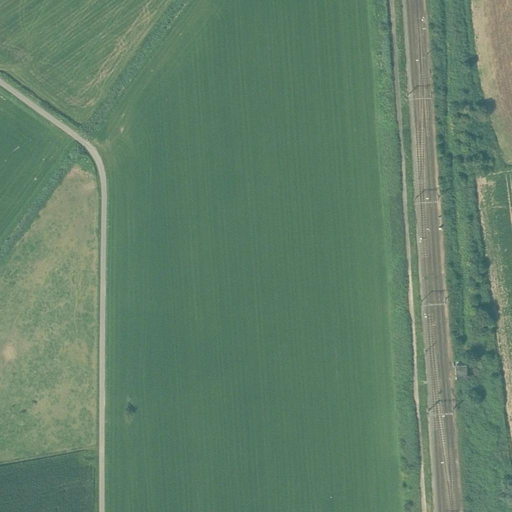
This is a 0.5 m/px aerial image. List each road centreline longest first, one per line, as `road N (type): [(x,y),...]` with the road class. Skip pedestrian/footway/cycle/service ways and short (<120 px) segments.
road 1 (unclassified): [(100,511),(98,162),(74,134),(0,81)]
road 2 (track): [(471,370),(442,0)]
